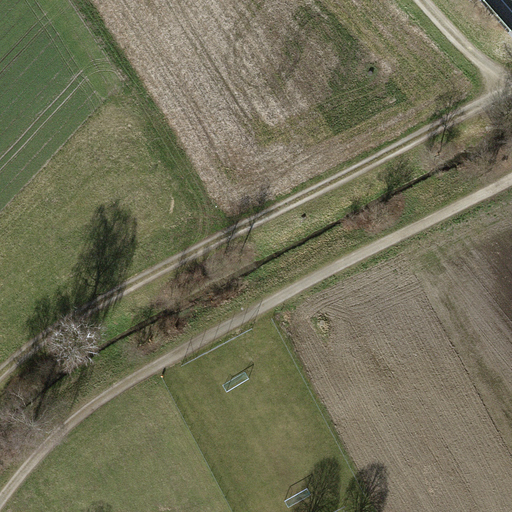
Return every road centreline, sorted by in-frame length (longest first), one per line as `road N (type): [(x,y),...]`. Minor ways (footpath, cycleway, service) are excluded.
road 1 (track): [(511,179),(152,368),(46,445),(0,500)]
road 2 (track): [(511,92),(79,315),(0,376)]
